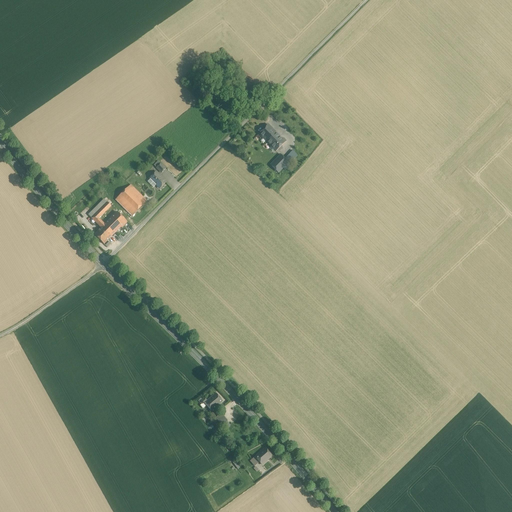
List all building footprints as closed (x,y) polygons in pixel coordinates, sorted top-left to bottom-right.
[(268,124),(259,134),(266,141),(275,132),(268,124)] [(282,139),(275,132),(266,141),(276,151),(286,141),(284,138),(282,139)] [(293,150),(285,159),(289,163),(290,163),(297,155),(293,150)] [(281,155),(270,165),(278,173),(283,168),(289,163),(285,159),(281,155)] [(166,168),(158,161),(154,165),(162,173),(166,168)] [(156,172),(150,178),(150,179),(148,182),(153,187),(156,185),(160,188),(166,182),(156,172)] [(147,201),(131,185),(128,188),(144,204),(147,201)] [(144,204),(128,188),(119,197),(135,213),(144,204)] [(135,213),(119,197),(115,200),(132,216),(135,213)] [(104,199),(88,215),(92,218),(107,203),(104,199)] [(117,212),(105,224),(99,219),(111,206),(107,203),(92,218),(101,228),(103,226),(112,236),(121,227),(122,228),(127,222),(117,212)] [(101,228),(94,235),(104,244),(112,236),(103,226),(101,228)] [(223,401),(216,393),(207,401),(205,403),(212,411),(223,401)] [(227,421),(221,414),(216,418),(222,425),(227,421)] [(272,456),(265,448),(259,453),(262,457),(263,456),(267,460),(272,456)] [(262,457),(259,453),(255,457),(258,460),(262,464),(267,460),(263,456),(262,457)] [(242,467),(236,459),(233,461),(238,469),(242,467)]
